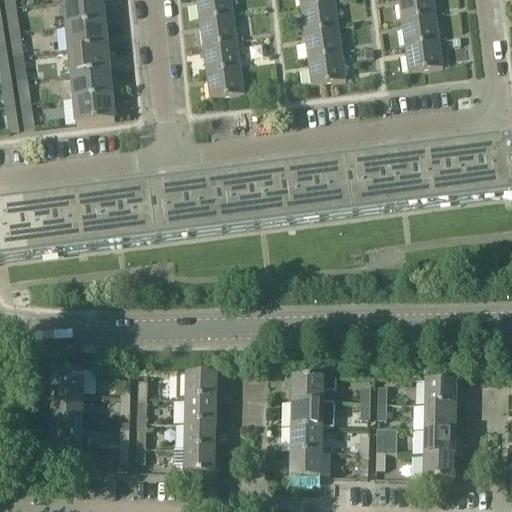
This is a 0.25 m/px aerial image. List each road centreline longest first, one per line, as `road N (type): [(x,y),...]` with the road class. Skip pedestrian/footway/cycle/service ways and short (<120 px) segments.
road 1 (tertiary): [(0,329),(511,323)]
road 2 (residential): [(485,0),(499,99),(492,117),(172,155)]
road 3 (residential): [(172,155),(0,180)]
road 4 (residential): [(172,155),(153,0)]
